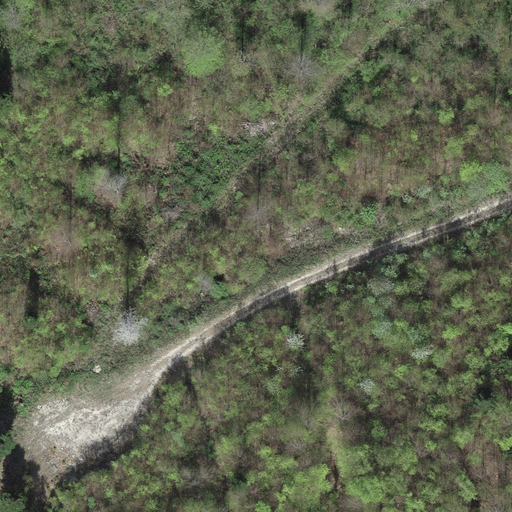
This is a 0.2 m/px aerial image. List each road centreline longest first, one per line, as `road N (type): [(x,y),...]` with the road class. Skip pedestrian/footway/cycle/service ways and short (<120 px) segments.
road 1 (track): [(0,480),(32,437),(201,330),(290,284),(511,197)]
road 2 (track): [(106,385),(111,332),(126,300),(287,132),(433,0)]
